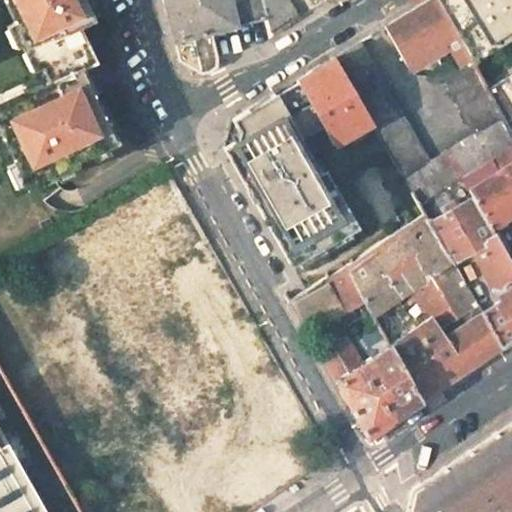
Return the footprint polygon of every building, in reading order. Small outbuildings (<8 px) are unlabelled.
[(87,0),(6,0),(28,44),(33,42),(53,83),(28,95),(25,89),(0,100),(0,124),(30,185),(83,159),(82,157),(120,139),(84,65),(97,58),(80,24),(95,16),(87,0)] [(163,0),(174,42),(178,60),(201,73),(205,73),(210,71),(217,65),(217,57),(211,32),(267,19),(261,0),(163,0)] [(288,0),(261,0),(267,19),(271,35),(299,18),(288,0)] [(438,0),(427,0),(384,27),(407,66),(457,34),(438,0)] [(511,120),(511,0),(445,0),(510,122),(511,120)] [(444,80),(474,135),(429,162),(359,42),(334,57),(371,122),(397,167),(411,191),(419,205),(460,177),(489,159),(511,144),(511,135),(471,61),(456,71),(451,62),(426,77),(432,86),(444,80)] [(235,141),(224,147),(238,172),(290,263),(355,225),(330,184),(322,189),(314,175),(317,173),(295,137),(319,123),(331,144),(371,122),(334,57),(297,79),(299,82),(274,97),(272,94),(270,95),(273,100),(250,114),(247,109),(233,118),(238,128),(239,128),(235,141)] [(270,95),(247,109),(250,114),(273,100),(270,95)] [(238,128),(229,133),(235,141),(239,128),(238,128)] [(511,144),(489,159),(511,199),(511,144)] [(511,199),(489,159),(460,177),(489,226),(511,212),(511,199)] [(460,177),(419,205),(424,215),(452,262),(472,250),(495,236),(489,226),(460,177)] [(318,435),(168,179),(0,285),(0,340),(101,511),(244,511),(321,463),(318,435)] [(424,215),(368,250),(397,298),(409,291),(452,262),(424,215)] [(511,263),(495,236),(472,250),(499,300),(511,292),(511,263)] [(368,250),(344,266),(363,302),(371,317),(397,298),(368,250)] [(452,262),(409,291),(426,321),(438,341),(481,312),(452,262)] [(344,266),(324,279),(341,315),(363,302),(344,266)] [(306,290),(288,301),(288,303),(290,302),(308,334),(341,315),(324,279),(306,290)] [(511,292),(499,300),(481,312),(500,346),(511,338),(511,292)] [(481,312),(438,341),(457,375),(500,346),(481,312)] [(426,321),(388,346),(420,400),(457,375),(438,341),(426,321)] [(346,341),(321,357),(335,382),(361,364),(346,341)] [(361,364),(335,382),(366,435),(420,400),(388,346),(361,364)] [(511,511),(511,421),(412,489),(407,508),(409,511),(511,511)] [(0,511),(46,511),(5,441),(0,444),(0,511)]
